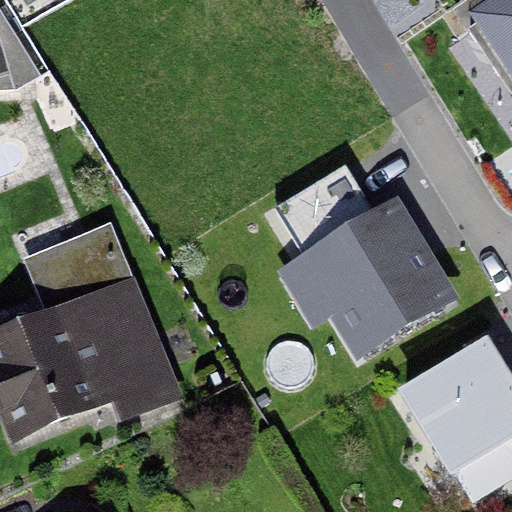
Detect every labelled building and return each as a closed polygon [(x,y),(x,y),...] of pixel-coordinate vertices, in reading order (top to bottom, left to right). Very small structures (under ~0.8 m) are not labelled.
[(511,3),(488,20),(511,56),(511,3)] [(0,38),(0,91),(13,91),(11,56),(0,38)] [(370,353),(449,306),(392,210),(313,257),(370,353)] [(101,238),(22,270),(45,327),(0,345),(0,407),(13,440),(112,400),(120,420),(167,401),(101,238)] [(511,437),(511,383),(486,345),(401,401),(452,477),(508,440),(511,437)]
